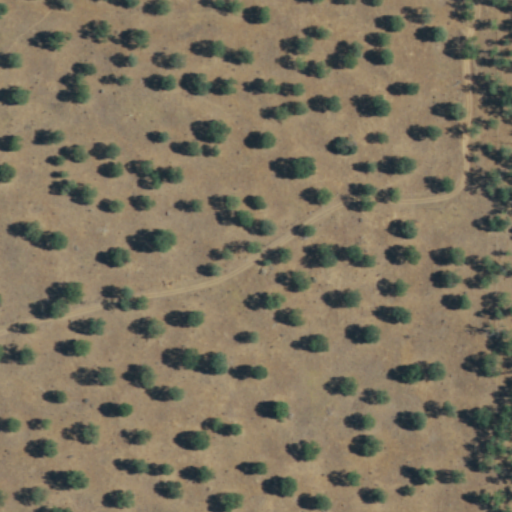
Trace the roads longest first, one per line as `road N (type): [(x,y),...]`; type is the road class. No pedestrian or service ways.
road 1 (track): [(0,328),(196,283),(356,196),(443,193),(459,178),(461,146)]
road 2 (track): [(461,146),(461,47),(471,0)]
